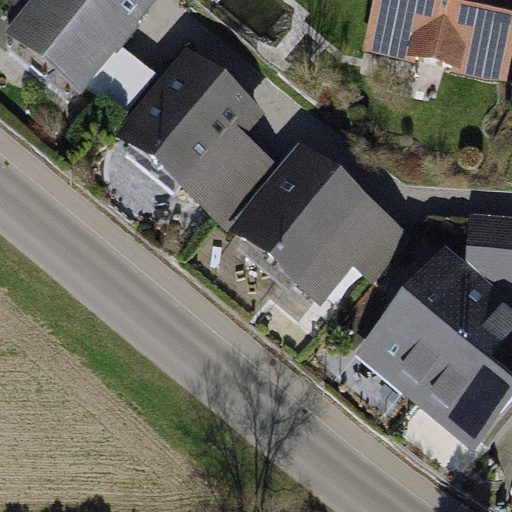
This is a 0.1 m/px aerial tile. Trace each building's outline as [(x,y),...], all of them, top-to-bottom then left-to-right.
[(161,1),(158,0),(35,0),(6,37),(82,99),(161,1)] [(511,75),(511,0),(377,0),(365,54),(509,88),(511,75)] [(266,116),(187,50),(115,136),(227,229),(278,167),(246,141),(266,116)] [(299,146),(228,234),(321,309),(354,269),(375,286),(414,239),(299,146)] [(511,219),(471,216),(467,267),(501,296),(511,296),(511,219)] [(467,267),(447,250),(357,357),(475,455),(511,411),(511,304),(501,296),(467,267)]
